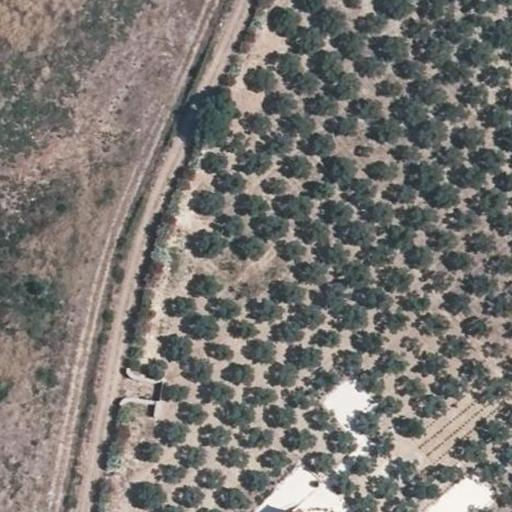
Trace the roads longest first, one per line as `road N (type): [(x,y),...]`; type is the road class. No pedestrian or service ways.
road 1 (track): [(255,0),(145,257),(87,511)]
road 2 (track): [(55,511),(108,255),(214,0)]
